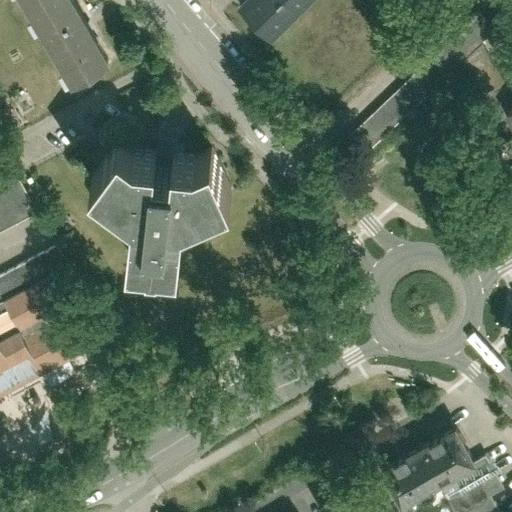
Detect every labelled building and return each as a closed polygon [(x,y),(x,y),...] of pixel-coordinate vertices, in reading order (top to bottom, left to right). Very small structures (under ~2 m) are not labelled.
[(32,0),(46,22),(82,1),(81,0),(32,0)] [(296,0),(233,0),(230,3),(260,34),(296,0)] [(78,78),(114,57),(82,1),(46,22),(78,78)] [(415,61),(343,135),(361,153),(433,79),(415,61)] [(130,210),(127,255),(178,259),(181,216),(231,193),(210,150),(193,157),(172,155),(171,166),(153,164),(154,153),(134,151),(118,142),(89,179),(130,210)] [(0,228),(34,210),(13,172),(0,178),(0,228)] [(0,392),(91,344),(52,269),(0,296),(0,392)] [(456,422),(419,442),(440,481),(477,460),(456,422)] [(419,442),(381,463),(402,501),(440,481),(419,442)] [(372,511),(356,480),(318,500),(325,511),(372,511)] [(474,511),(461,488),(445,497),(453,511),(474,511)]
